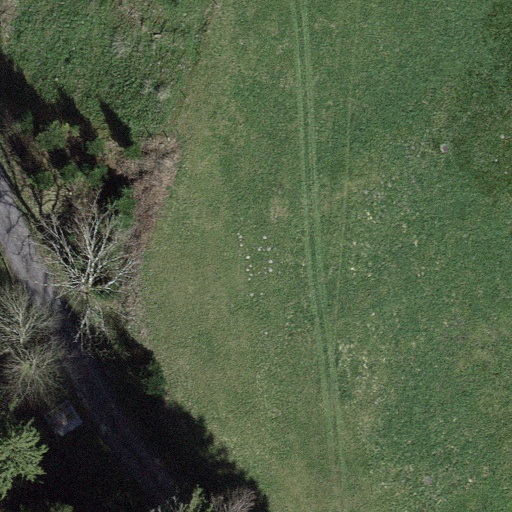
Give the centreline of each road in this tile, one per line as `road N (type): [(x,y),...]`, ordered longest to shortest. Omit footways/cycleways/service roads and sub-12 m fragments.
road 1 (track): [(302,511),(359,0)]
road 2 (unclassified): [(0,239),(53,346),(172,511)]
